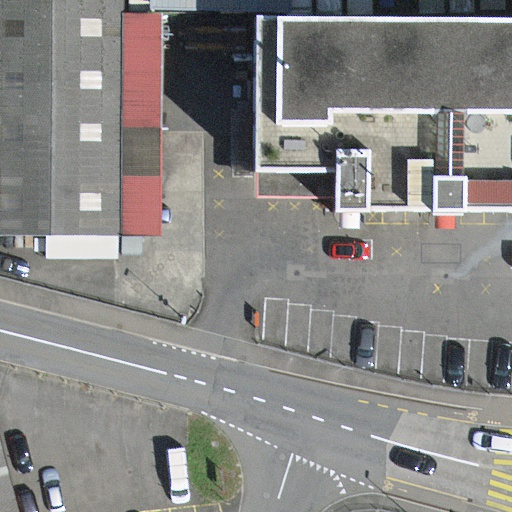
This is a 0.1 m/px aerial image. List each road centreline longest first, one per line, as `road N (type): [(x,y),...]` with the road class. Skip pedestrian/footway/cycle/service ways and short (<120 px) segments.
road 1 (primary): [(301,414),(0,330)]
road 2 (primary): [(389,441),(511,494)]
road 3 (primary): [(511,451),(389,441)]
